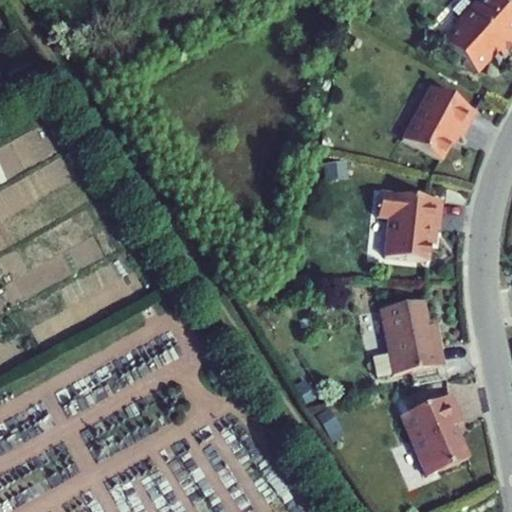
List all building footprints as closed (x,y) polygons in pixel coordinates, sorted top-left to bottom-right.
[(472,6),(455,23),(457,25),(438,45),(473,76),(483,64),(485,61),(484,58),(492,50),(494,52),(500,58),(511,43),(511,42),(507,38),(511,32),(511,22),(488,0),(479,0),(473,7),(472,6)] [(483,64),(494,52),(492,50),(484,58),(485,61),(483,64)] [(400,144),(438,164),(447,147),(453,137),(457,139),(459,141),(473,115),(429,91),(400,144)] [(451,149),(457,139),(453,137),(447,147),(451,149)] [(382,261),(424,266),(426,250),(427,233),(433,234),(436,234),(439,205),(377,198),(374,221),(386,222),(382,261)] [(433,352),(431,337),(427,338),(426,329),(420,304),(377,313),(386,357),(371,359),(375,380),(390,377),(391,378),(440,368),(437,351),(433,352)] [(437,351),(432,327),(426,329),(427,338),(431,337),(433,352),(437,351)] [(465,462),(456,441),(455,441),(450,430),(458,426),(446,399),(397,419),(423,480),(465,462)]
